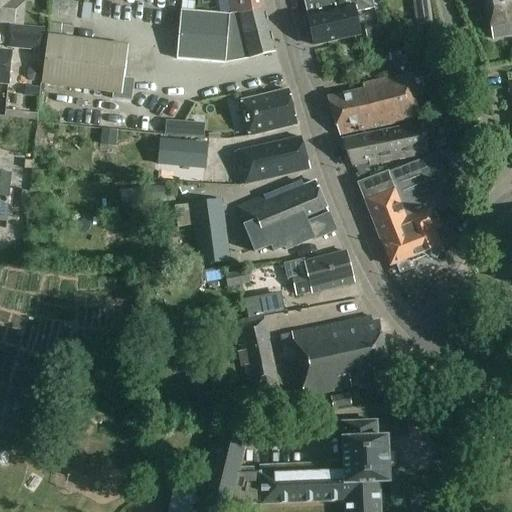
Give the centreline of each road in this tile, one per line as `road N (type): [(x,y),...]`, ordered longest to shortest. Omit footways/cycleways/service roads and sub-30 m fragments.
road 1 (residential): [(280,0),(326,165),(362,256),(384,301),(422,341)]
road 2 (residential): [(511,195),(451,257),(422,341)]
road 3 (residential): [(414,471),(417,386),(429,350)]
